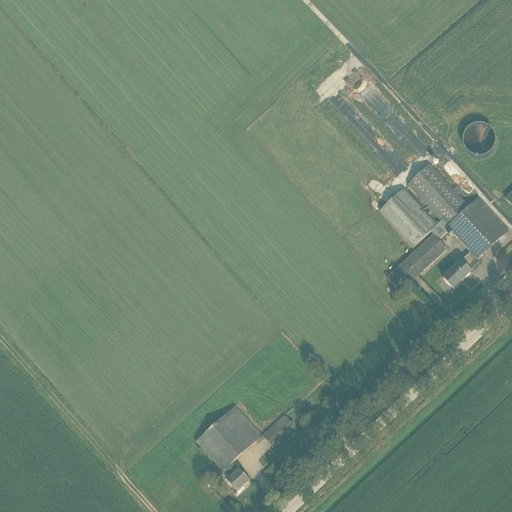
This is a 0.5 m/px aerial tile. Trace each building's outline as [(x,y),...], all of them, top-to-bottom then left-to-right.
[(480,129),(476,129),(473,129),(465,134),(461,141),(462,151),(466,158),(473,162),(482,161),(489,157),(494,151),(494,142),(490,136),(486,131),(480,129)] [(407,186),(440,222),(450,232),(470,253),(461,262),(460,262),(442,279),(452,290),(471,273),(467,269),(476,260),(477,261),(508,231),(478,199),(468,208),(428,166),(407,186)] [(412,249),(430,232),(436,226),(403,190),(379,213),(412,249)] [(436,226),(430,232),(433,235),(386,279),(400,293),(446,250),(440,242),(450,232),(440,222),(436,226)] [(249,482),(232,464),(262,437),(255,430),(235,407),(196,442),(223,472),(224,471),(230,478),(227,482),(237,493),(249,482)] [(262,437),(273,448),(295,428),(284,416),(262,437)] [(200,467),(206,462),(194,449),(188,454),(200,467)] [(273,455),(267,460),(271,464),(277,459),(273,455)] [(211,472),(211,476),(213,479),(217,479),(220,476),(220,473),(217,470),(214,470),(211,472)]
